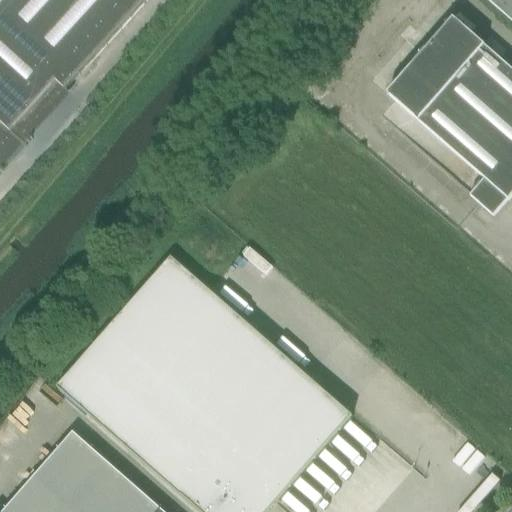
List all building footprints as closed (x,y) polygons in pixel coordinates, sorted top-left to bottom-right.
[(0,0),(0,176),(27,147),(12,133),(56,84),(65,93),(148,0),(0,0)] [(511,0),(483,0),(511,25),(511,0)] [(511,72),(453,20),(387,96),(484,181),(469,198),(493,218),(507,201),(508,202),(511,197),(511,72)] [(269,511),(352,418),(170,260),(56,390),(196,511),(269,511)] [(161,511),(73,434),(3,511),(161,511)]
